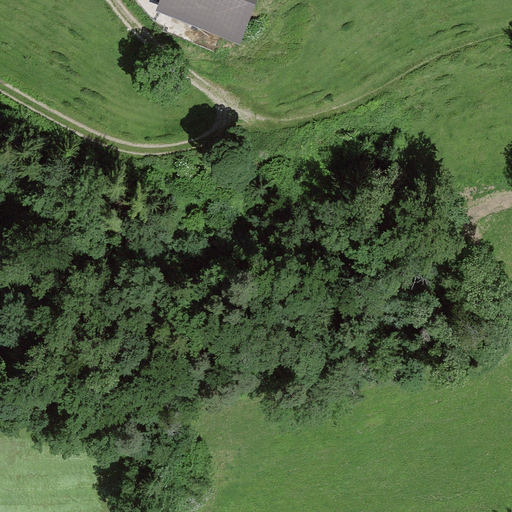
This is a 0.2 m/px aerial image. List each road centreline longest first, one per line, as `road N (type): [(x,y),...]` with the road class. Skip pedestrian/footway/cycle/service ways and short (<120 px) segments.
road 1 (track): [(0,84),(78,129),(141,145),(244,120)]
road 2 (track): [(244,120),(156,56),(118,0)]
